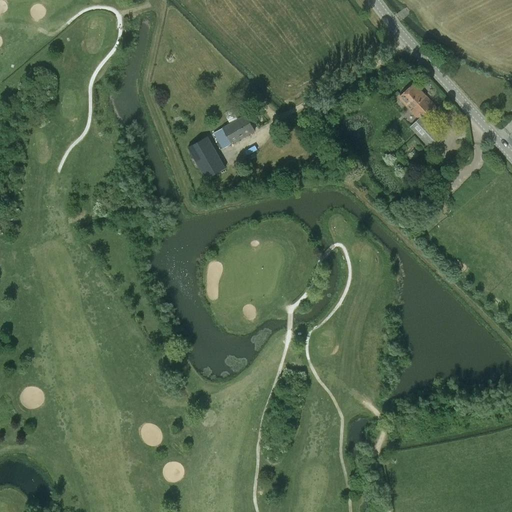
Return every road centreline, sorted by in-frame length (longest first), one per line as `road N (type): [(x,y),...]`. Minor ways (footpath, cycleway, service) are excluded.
road 1 (track): [(154,0),(159,13),(145,88),(187,207),(341,184),(511,345)]
road 2 (tertiary): [(511,157),(373,0)]
